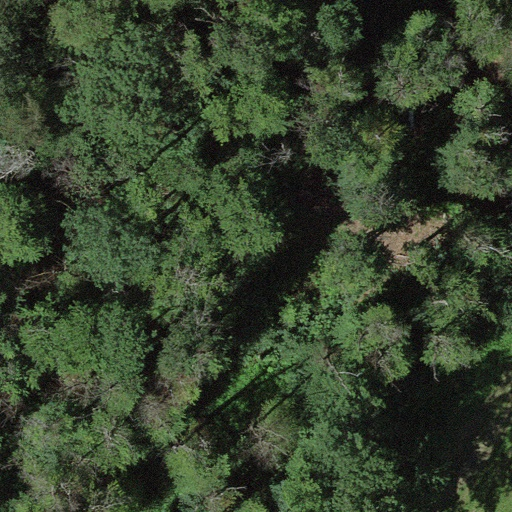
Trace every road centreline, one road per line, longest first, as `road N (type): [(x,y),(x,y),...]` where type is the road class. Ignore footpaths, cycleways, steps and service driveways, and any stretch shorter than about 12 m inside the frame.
road 1 (track): [(164,0),(0,444)]
road 2 (track): [(511,388),(411,511)]
